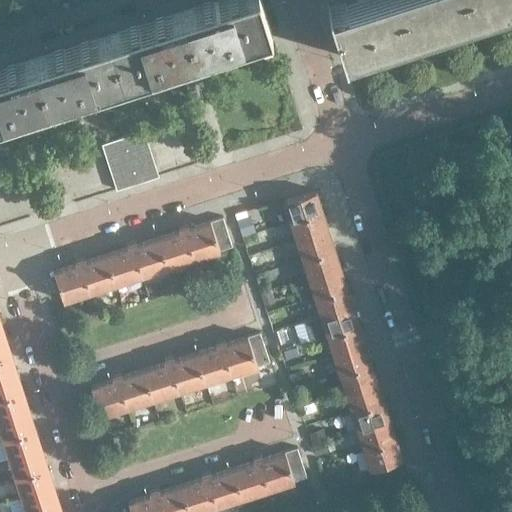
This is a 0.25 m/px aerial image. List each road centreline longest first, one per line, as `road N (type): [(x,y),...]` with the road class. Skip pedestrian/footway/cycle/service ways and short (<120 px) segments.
road 1 (residential): [(457,510),(342,147)]
road 2 (residential): [(8,253),(342,147)]
road 3 (unknown): [(211,188),(286,429)]
road 4 (residential): [(48,379),(250,314)]
road 5 (residential): [(87,494),(286,429)]
road 6 (residential): [(342,147),(511,89)]
road 7 (residential): [(342,147),(299,0)]
road 8 (residential): [(0,44),(136,0)]
road 9 (residential): [(48,379),(8,253)]
road 10 (residential): [(87,494),(48,379)]
